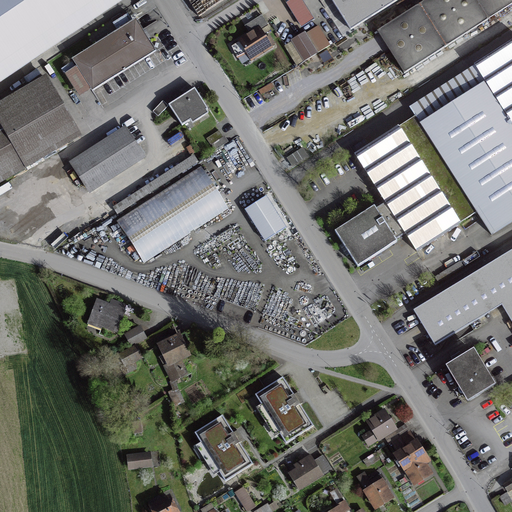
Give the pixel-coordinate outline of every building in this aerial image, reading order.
[(0,0),(0,73),(112,0),(0,0)] [(299,0),(288,0),(285,3),(300,27),(311,20),(299,0)] [(339,0),(330,6),(340,23),(377,0),(339,0)] [(403,72),(511,2),(511,0),(425,0),(377,31),(403,72)] [(156,51),(137,18),(73,56),(93,89),(156,51)] [(257,30),(238,41),(249,60),(268,48),(257,30)] [(316,30),(303,37),(313,54),(326,47),(316,30)] [(302,35),(290,42),(302,61),(313,54),(303,37),(302,35)] [(418,128),(476,217),(489,237),(511,221),(511,43),(474,68),(485,84),(418,128)] [(0,105),(0,119),(1,120),(27,168),(83,137),(50,78),(0,105)] [(212,113),(195,86),(168,102),(181,122),(189,117),(193,124),(212,113)] [(476,217),(418,128),(412,119),(352,157),(382,203),(406,239),(416,256),(476,217)] [(0,183),(27,168),(1,120),(0,120),(0,183)] [(145,158),(127,128),(72,162),(90,192),(145,158)] [(223,137),(218,130),(207,138),(215,150),(228,141),(225,136),(223,137)] [(197,162),(193,156),(114,207),(117,213),(197,162)] [(228,210),(201,168),(118,221),(145,264),(228,210)] [(287,226),(268,194),(245,208),(264,240),(287,226)] [(406,239),(382,203),(337,232),(361,268),(406,239)] [(511,319),(511,252),(417,312),(438,345),(502,304),(511,319)] [(117,337),(127,309),(113,303),(111,307),(98,302),(89,327),(117,337)] [(147,342),(141,329),(126,337),(130,346),(134,344),(135,348),(147,342)] [(193,359),(182,336),(161,346),(171,367),(166,369),(173,384),(189,377),(183,363),(193,359)] [(496,383),(474,347),(446,364),(468,400),(496,383)] [(143,361),(137,349),(122,357),(129,371),(136,368),(134,365),(143,361)] [(286,378),(256,396),(263,408),(257,412),(276,442),(284,437),(290,446),(318,429),(286,378)] [(397,432),(385,412),(366,423),(372,433),(362,439),(367,448),(378,442),(378,444),(385,440),(397,432)] [(258,467),(225,416),(195,435),(200,444),(194,448),(216,482),(222,478),(227,486),(258,467)] [(404,428),(397,432),(385,440),(390,447),(409,435),(404,428)] [(418,444),(395,457),(414,490),(434,479),(427,468),(431,466),(418,444)] [(314,460),(310,454),(294,464),(297,468),(290,473),(300,490),(323,475),(322,474),(332,468),(323,454),(314,460)] [(153,470),(151,455),(129,457),(130,472),(153,470)] [(377,511),(394,502),(383,483),(364,495),(373,511),(377,511)] [(244,490),(236,496),(246,511),(251,511),(256,509),(244,490)] [(180,511),(172,497),(151,508),(153,511),(180,511)] [(272,503),(257,511),(271,511),(276,509),(272,503)]
